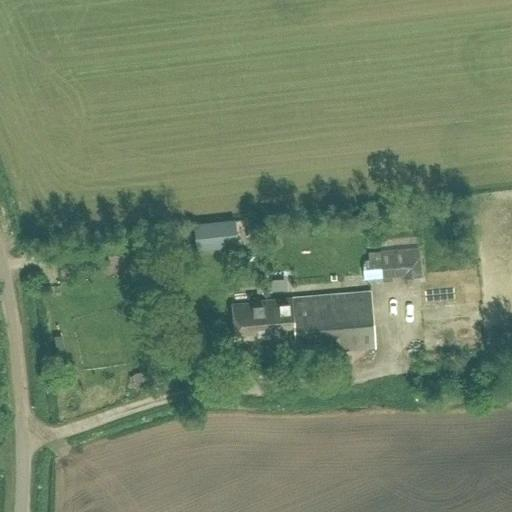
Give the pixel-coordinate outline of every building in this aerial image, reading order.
[(237,247),(233,221),(193,226),(197,252),(237,247)] [(417,238),(379,241),(380,255),(367,256),(368,262),(363,263),(364,279),(403,277),(403,281),(420,280),(417,238)] [(273,282),(274,292),(292,291),(291,281),(273,282)] [(273,318),(275,338),(294,336),(294,344),(302,354),(374,348),(369,292),(266,300),(268,318),(273,318)] [(235,341),(275,338),(273,318),(268,318),(266,300),(250,302),(250,303),(232,305),(235,341)]
